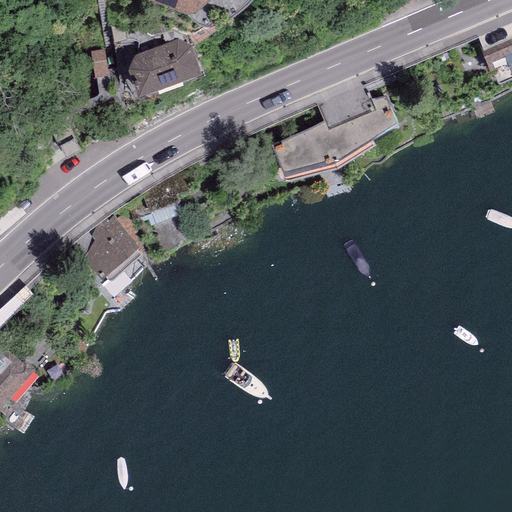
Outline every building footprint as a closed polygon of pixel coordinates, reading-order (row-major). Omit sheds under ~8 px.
[(135,0),(141,12),(165,0),(135,0)] [(511,22),(477,37),(495,82),(511,74),(511,22)] [(167,33),(105,54),(114,82),(177,61),(167,33)] [(386,93),(275,143),(285,169),(337,154),(396,117),(386,93)] [(163,180),(142,196),(150,210),(176,200),(176,191),(193,185),(187,171),(163,180)] [(182,214),(176,200),(150,210),(155,224),(182,214)] [(114,220),(79,251),(101,275),(135,244),(114,220)] [(0,398),(30,362),(23,357),(21,359),(12,352),(7,358),(0,352),(0,398)]
